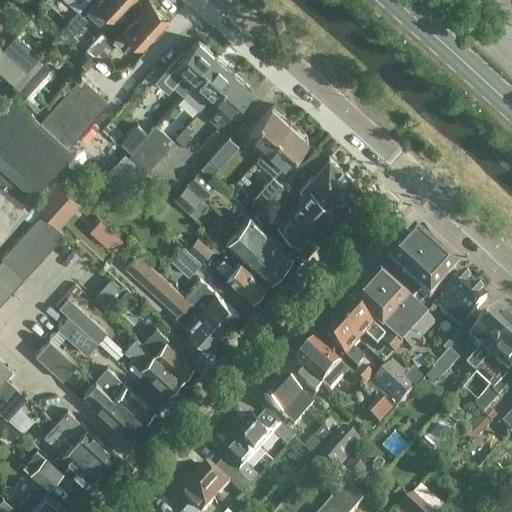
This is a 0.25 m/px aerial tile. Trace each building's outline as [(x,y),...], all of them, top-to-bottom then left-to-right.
[(97,0),(93,6),(87,12),(106,29),(132,0),(97,0)] [(143,46),(168,18),(148,0),(112,40),(111,39),(98,54),(103,59),(116,44),(123,50),(134,38),(143,46)] [(70,38),(87,19),(79,12),(62,31),(70,38)] [(95,56),(110,40),(102,33),(87,49),(95,56)] [(26,71),(39,56),(16,35),(3,49),(26,71)] [(198,40),(168,74),(164,78),(173,86),(184,73),(194,82),(217,57),(198,40)] [(0,71),(14,84),(25,72),(0,48),(0,71)] [(217,57),(194,82),(212,98),(234,73),(217,57)] [(234,73),(212,98),(222,107),(214,116),(213,115),(209,119),(217,127),(221,122),(222,123),(253,89),(234,73)] [(11,93),(0,105),(0,186),(4,190),(21,206),(72,149),(69,146),(109,100),(81,75),(41,120),(11,93)] [(252,147),(260,154),(289,122),(271,106),(248,131),(258,140),(252,147)] [(289,122),(260,154),(268,161),(274,155),(284,164),(307,138),(289,122)] [(149,166),(172,140),(155,124),(147,133),(137,124),(121,142),(149,166)] [(183,145),(192,135),(187,131),(190,127),(187,124),(174,137),(183,145)] [(228,136),(209,157),(219,166),(238,145),(228,136)] [(278,225),(301,246),(333,210),(323,201),(329,195),(339,203),(357,182),(329,157),(325,163),(312,151),(304,159),(317,171),(305,185),(310,189),(278,225)] [(128,190),(145,171),(124,152),(107,172),(128,190)] [(255,212),(262,204),(264,206),(283,185),(273,176),(254,197),(253,196),(247,204),(255,212)] [(188,212),(201,198),(186,183),(173,198),(188,212)] [(0,194),(0,230),(6,236),(27,211),(21,206),(4,190),(0,194)] [(58,225),(79,202),(69,193),(48,216),(58,225)] [(42,212),(2,256),(3,258),(24,276),(65,232),(42,212)] [(112,245),(122,234),(101,216),(91,227),(112,245)] [(238,229),(250,239),(280,267),(292,254),(250,216),(238,229)] [(280,267),(250,239),(238,229),(226,241),(269,279),(280,267)] [(414,233),(387,262),(396,271),(418,290),(420,293),(428,300),(455,270),(414,233)] [(201,261),(212,250),(197,236),(186,248),(201,261)] [(188,276),(200,262),(182,246),(170,259),(188,276)] [(0,412),(8,419),(28,397),(11,382),(12,381),(6,376),(13,368),(0,356),(0,302),(24,276),(3,258),(2,256),(0,254),(0,412)] [(175,317),(208,347),(223,330),(190,300),(189,302),(183,296),(136,254),(126,266),(178,314),(175,317)] [(252,298),(264,285),(240,263),(234,269),(223,258),(216,266),(252,298)] [(379,271),(352,301),(390,335),(400,345),(414,330),(427,315),(412,301),(420,293),(418,290),(396,271),(388,280),(379,271)] [(461,275),(440,299),(443,301),(436,309),(453,324),(460,316),(465,321),(486,298),(461,275)] [(105,302),(122,285),(114,276),(96,293),(105,302)] [(239,313),(215,293),(199,278),(183,296),(189,302),(190,300),(223,330),(239,313)] [(87,353),(107,331),(68,296),(58,306),(68,315),(50,335),(66,350),(74,341),(87,353)] [(348,306),(335,321),(359,343),(365,336),(376,346),(383,338),(348,306)] [(465,367),(474,375),(511,332),(511,328),(496,314),(471,342),(480,350),(465,367)] [(359,343),(335,321),(321,336),(357,368),(364,360),(352,350),(359,343)] [(156,327),(151,332),(142,342),(181,377),(192,364),(166,340),(167,338),(156,327)] [(511,332),(474,375),(490,389),(493,391),(511,369),(511,332)] [(181,377),(142,342),(136,337),(124,350),(169,390),(181,377)] [(77,363),(49,339),(35,354),(63,379),(77,363)] [(314,343),(296,363),(304,370),(297,377),(315,393),(322,386),(329,393),(347,373),(314,343)] [(442,377),(458,360),(449,352),(433,369),(442,377)] [(414,389),(410,385),(388,364),(370,383),(397,408),(414,389)] [(95,380),(101,385),(103,386),(141,421),(153,408),(107,367),(95,380)] [(282,378),(276,385),(264,399),(286,418),(280,425),(295,438),(297,440),(303,432),(298,428),(309,415),(331,435),(338,428),(282,378)] [(103,386),(101,385),(95,380),(84,393),(129,434),(141,421),(103,386)] [(483,414),(499,397),(493,391),(490,389),(474,406),(483,414)] [(383,398),(371,415),(382,422),(393,405),(383,398)] [(67,410),(55,423),(101,465),(113,452),(67,410)] [(511,413),(502,425),(511,432),(509,434),(511,431),(511,413)] [(252,416),(238,431),(260,451),(273,436),(286,447),(295,438),(280,425),(279,424),(271,433),(252,416)] [(101,465),(55,423),(43,436),(89,478),(101,465)] [(338,468),(359,444),(341,429),(320,452),(338,468)] [(260,451),(238,431),(224,446),(233,455),(225,465),(231,470),(249,486),(257,477),(248,469),(245,466),(260,451)] [(62,472),(45,455),(30,471),(48,488),(62,472)] [(201,469),(192,479),(215,500),(229,484),(241,495),(249,486),(231,470),(224,479),(208,464),(203,470),(201,469)] [(203,511),(215,500),(192,479),(183,488),(185,490),(179,496),(190,505),(183,511),(203,511)] [(64,511),(67,509),(46,491),(37,484),(24,499),(38,511),(64,511)] [(346,485),(338,493),(356,510),(364,501),(346,485)] [(338,493),(330,502),(341,511),(353,511),(356,510),(338,493)] [(396,511),(395,511),(429,511),(411,495),(396,511)] [(38,511),(24,499),(18,506),(24,511),(16,511),(15,511),(14,511),(38,511)] [(341,511),(330,502),(323,511),(341,511)]
